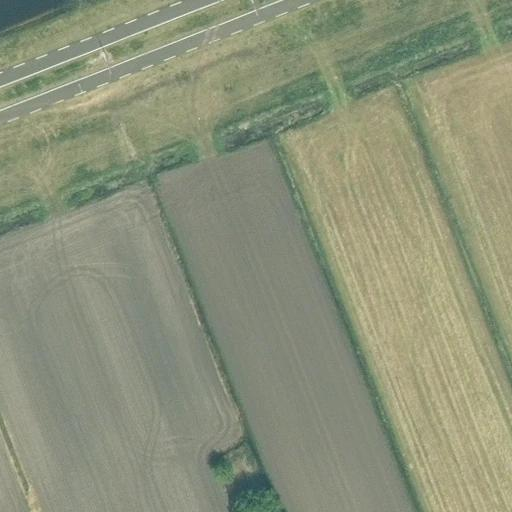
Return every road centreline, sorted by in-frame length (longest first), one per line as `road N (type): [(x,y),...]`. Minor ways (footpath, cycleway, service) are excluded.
road 1 (secondary): [(0,116),(297,0)]
road 2 (secondary): [(204,0),(0,80)]
